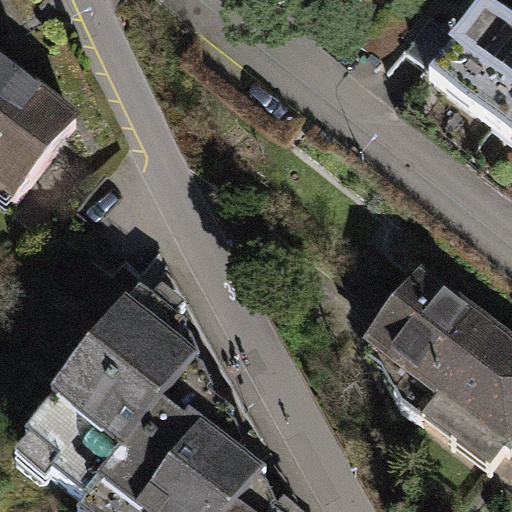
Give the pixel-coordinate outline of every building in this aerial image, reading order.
[(459,49),(455,45),(428,85),(511,147),(511,34),(511,35),(483,17),(459,49)] [(73,127),(0,71),(0,186),(17,199),(73,127)] [(395,411),(420,429),(491,336),(419,282),(367,351),(390,368),(381,380),(395,411)] [(47,479),(86,508),(191,370),(196,365),(191,349),(180,338),(184,333),(139,299),(26,448),(55,469),(47,479)] [(511,454),(511,352),(491,336),(420,429),(490,483),(511,454)] [(202,378),(191,370),(86,508),(83,511),(236,511),(255,487),(261,479),(240,462),(236,435),(228,428),(233,422),(210,405),(202,378)] [(269,511),(266,495),(255,487),(236,511),(269,511)]
